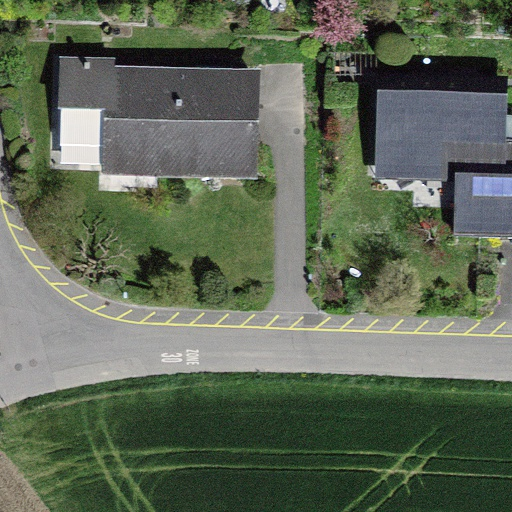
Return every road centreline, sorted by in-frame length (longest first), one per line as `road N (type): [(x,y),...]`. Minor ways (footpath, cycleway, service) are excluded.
road 1 (unclassified): [(511,358),(147,352),(34,370)]
road 2 (residential): [(34,370),(0,215)]
